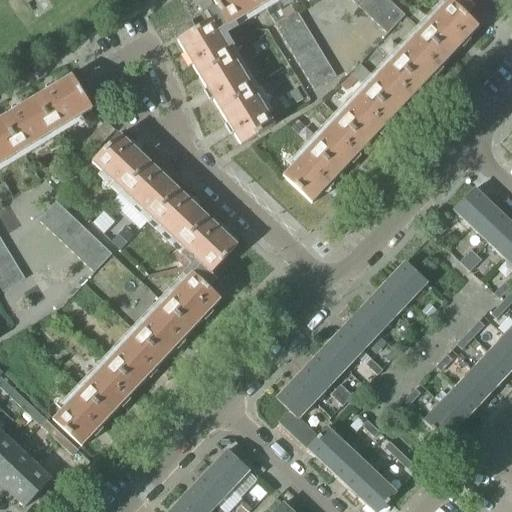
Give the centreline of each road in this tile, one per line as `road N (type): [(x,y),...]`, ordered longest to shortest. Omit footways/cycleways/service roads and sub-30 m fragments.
road 1 (residential): [(333,292),(139,114),(108,72)]
road 2 (residential): [(333,292),(465,153)]
road 3 (residential): [(223,413),(333,292)]
road 4 (residential): [(330,511),(223,413)]
road 5 (residential): [(123,511),(223,413)]
